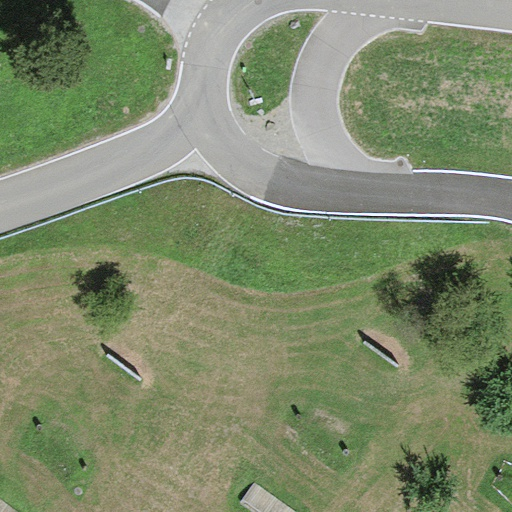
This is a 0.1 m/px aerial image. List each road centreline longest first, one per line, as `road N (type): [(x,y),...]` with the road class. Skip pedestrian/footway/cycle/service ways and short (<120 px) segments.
road 1 (unclassified): [(207,110),(238,160),(284,182),(511,199)]
road 2 (unclassified): [(207,110),(143,154),(0,206)]
